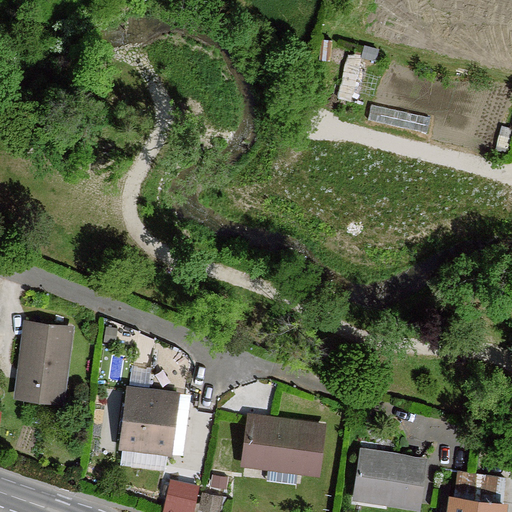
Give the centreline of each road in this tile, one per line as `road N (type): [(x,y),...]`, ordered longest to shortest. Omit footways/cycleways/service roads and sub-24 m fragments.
road 1 (track): [(511,360),(369,339),(147,241),(131,215),(130,193),(163,130),(165,109),(133,53)]
road 2 (residential): [(0,262),(451,437)]
road 3 (track): [(511,175),(315,125)]
